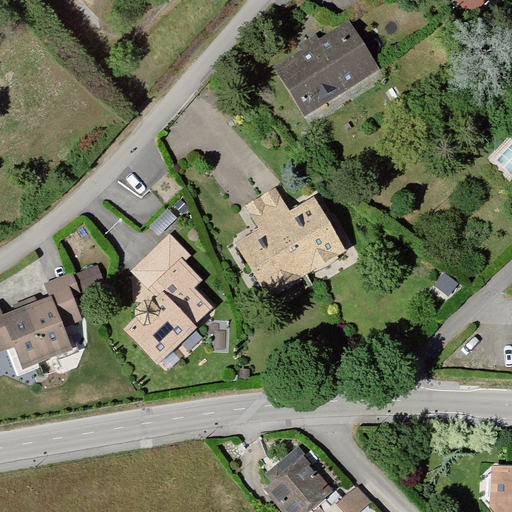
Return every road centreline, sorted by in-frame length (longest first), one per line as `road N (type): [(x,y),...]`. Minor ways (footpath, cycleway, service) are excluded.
road 1 (residential): [(0,259),(112,172),(264,0)]
road 2 (tertiary): [(302,406),(0,450)]
road 3 (residential): [(511,270),(372,401)]
road 4 (residential): [(302,406),(410,511)]
road 5 (tertiary): [(511,405),(372,401)]
